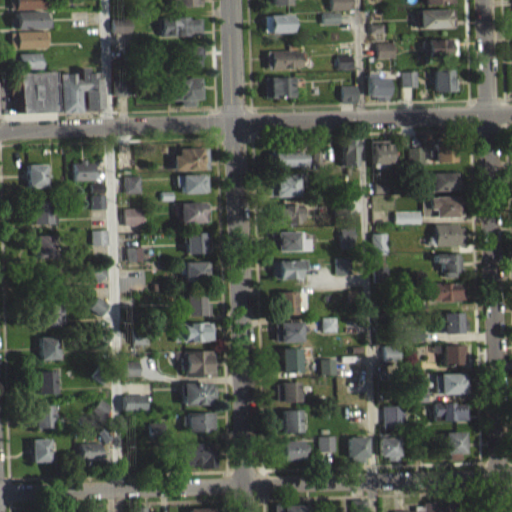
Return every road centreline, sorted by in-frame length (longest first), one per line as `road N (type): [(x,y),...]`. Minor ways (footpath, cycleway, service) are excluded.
road 1 (tertiary): [(247,511),(229,0)]
road 2 (residential): [(0,128),(511,110)]
road 3 (residential): [(0,491),(511,475)]
road 4 (residential): [(498,475),(482,0)]
